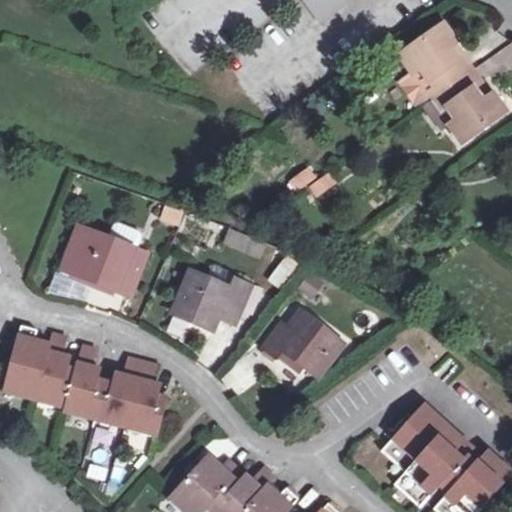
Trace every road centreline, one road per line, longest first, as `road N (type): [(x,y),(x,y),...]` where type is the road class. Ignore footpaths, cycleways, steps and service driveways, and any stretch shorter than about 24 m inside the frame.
road 1 (residential): [(311,450),(239,432),(142,343),(18,307),(0,241)]
road 2 (residential): [(507,443),(438,377),(420,372),(311,450)]
road 3 (residential): [(254,86),(376,0)]
